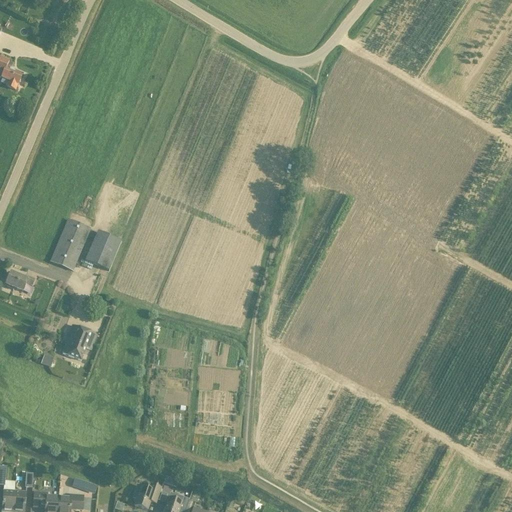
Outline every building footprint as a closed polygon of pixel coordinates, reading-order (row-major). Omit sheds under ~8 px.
[(15,92),(22,76),(10,71),(12,65),(0,59),(0,78),(8,82),(5,87),(15,92)] [(91,230),(67,220),(50,263),(73,273),(91,230)] [(109,273),(121,243),(97,233),(84,262),(109,273)] [(32,287),(34,281),(25,276),(24,279),(11,274),(6,286),(22,293),(26,284),(32,287)] [(64,346),(65,346),(61,355),(81,363),(86,350),(91,352),(97,336),(72,326),(64,346)] [(49,368),(52,359),(42,355),(39,364),(49,368)] [(33,475),(26,474),(25,488),(25,489),(26,489),(32,489),(32,481),(33,475)] [(74,481),(71,489),(82,492),(85,484),(74,481)] [(137,487),(133,498),(137,499),(134,507),(147,511),(150,503),(156,505),(161,489),(155,487),(150,485),(148,491),(140,488),(137,487)] [(12,511),(14,493),(3,492),(1,511),(12,511)] [(12,511),(23,511),(25,494),(14,493),(12,511)] [(44,511),(57,511),(58,498),(46,497),(47,495),(34,494),(33,508),(45,509),(44,511)] [(162,494),(159,502),(167,504),(163,511),(185,511),(189,502),(189,500),(183,498),(170,494),(169,496),(162,494)] [(69,511),(70,510),(83,511),(84,496),(69,495),(68,499),(58,498),(57,511),(69,511)] [(201,511),(193,509),(195,504),(189,502),(185,511),(201,511)]
